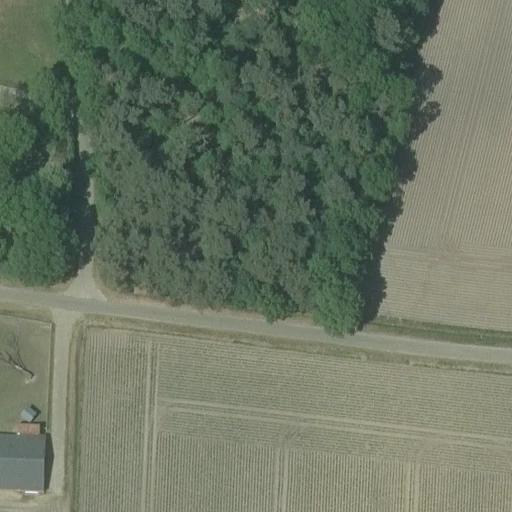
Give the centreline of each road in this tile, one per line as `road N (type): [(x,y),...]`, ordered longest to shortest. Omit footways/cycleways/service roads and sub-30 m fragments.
road 1 (unclassified): [(511,357),(0,294)]
road 2 (unknown): [(91,308),(68,0)]
